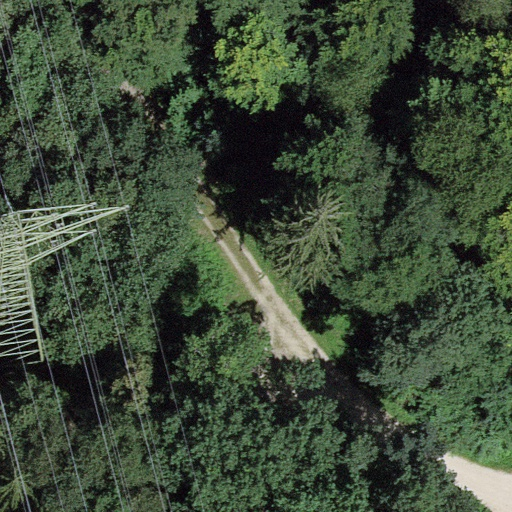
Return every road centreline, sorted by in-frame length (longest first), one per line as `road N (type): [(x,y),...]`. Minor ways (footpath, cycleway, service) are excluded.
road 1 (track): [(0,437),(186,378),(309,361),(467,476),(511,492)]
road 2 (track): [(54,0),(309,361)]
